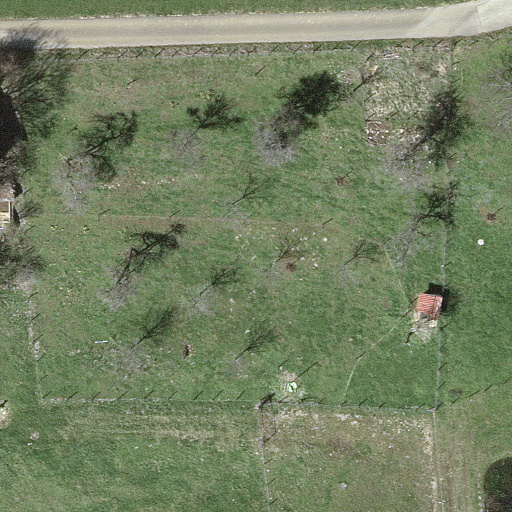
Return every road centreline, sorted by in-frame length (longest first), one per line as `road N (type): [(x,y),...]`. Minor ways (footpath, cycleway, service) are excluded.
road 1 (track): [(0,33),(433,18),(511,3)]
road 2 (track): [(76,421),(443,440),(451,511)]
